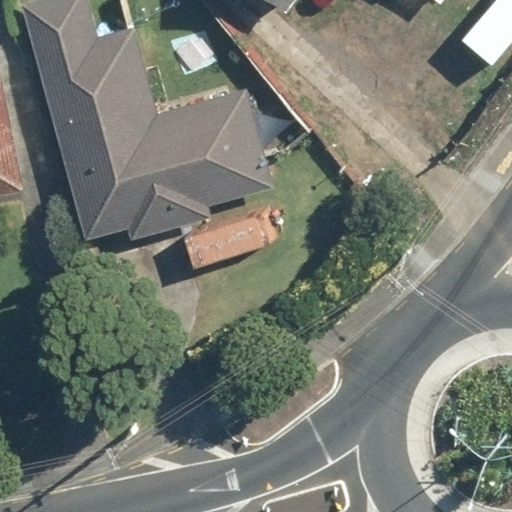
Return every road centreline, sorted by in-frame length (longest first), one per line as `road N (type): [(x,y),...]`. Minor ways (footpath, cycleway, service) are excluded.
road 1 (residential): [(202,511),(395,370)]
road 2 (residential): [(408,511),(379,450),(380,409),(395,370)]
